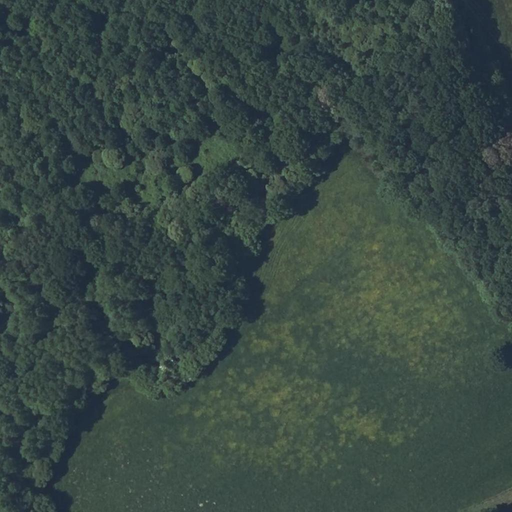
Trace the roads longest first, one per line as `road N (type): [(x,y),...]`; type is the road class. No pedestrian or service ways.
road 1 (track): [(0,239),(90,233),(214,203),(364,91),(457,5)]
road 2 (track): [(511,159),(457,0)]
